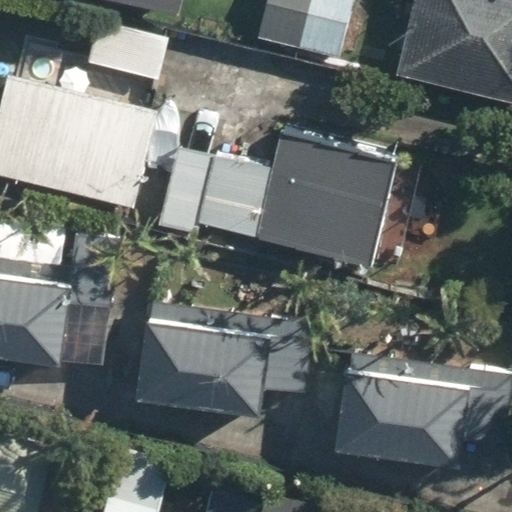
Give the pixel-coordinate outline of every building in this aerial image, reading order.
[(114,0),(181,16),(185,0),(114,0)] [(352,0),(265,0),(257,38),(340,57),(352,0)] [(511,0),(412,0),(394,72),(511,102),(511,0)] [(97,8),(84,58),(159,77),(171,26),(97,8)] [(0,102),(0,167),(136,201),(158,110),(11,73),(3,104),(0,102)] [(175,143),(160,210),(408,268),(433,159),(279,123),(269,165),(175,143)] [(0,357),(99,368),(111,262),(63,257),(68,219),(0,211),(0,357)] [(313,314),(145,299),(136,398),(263,410),(265,388),(306,391),(313,314)] [(511,360),(345,349),(338,448),(464,456),(465,437),(506,440),(511,360)] [(0,511),(27,511),(47,439),(0,426),(0,511)] [(98,511),(105,477),(56,467),(46,511),(98,511)] [(360,511),(212,479),(204,511),(360,511)]
